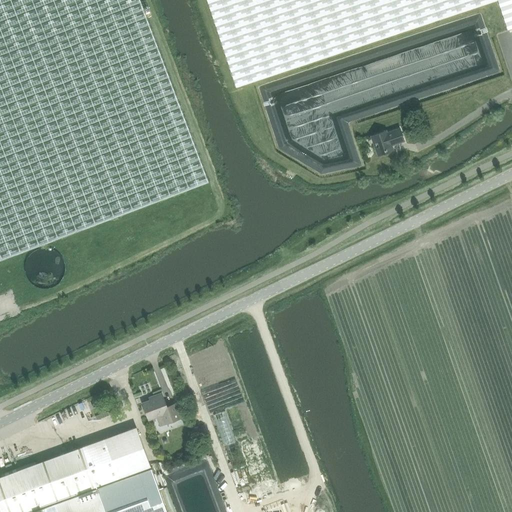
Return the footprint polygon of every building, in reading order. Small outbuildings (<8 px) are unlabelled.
[(139,0),(0,0),(0,260),(208,182),(139,0)] [(511,0),(207,0),(236,86),(494,0),(496,0),(507,30),(511,28),(511,0)] [(391,145),(403,140),(399,129),(386,133),(386,131),(371,136),(378,155),(392,150),(391,145)] [(39,282),(39,283),(48,282),(48,274),(41,275),(40,268),(37,268),(38,276),(33,276),(34,283),(39,282)] [(161,415),(164,424),(181,418),(176,406),(167,409),(162,393),(154,396),(155,399),(142,403),(148,419),(161,415)] [(0,506),(0,511),(167,511),(150,466),(136,427),(1,476),(12,506),(1,510),(0,506)]
